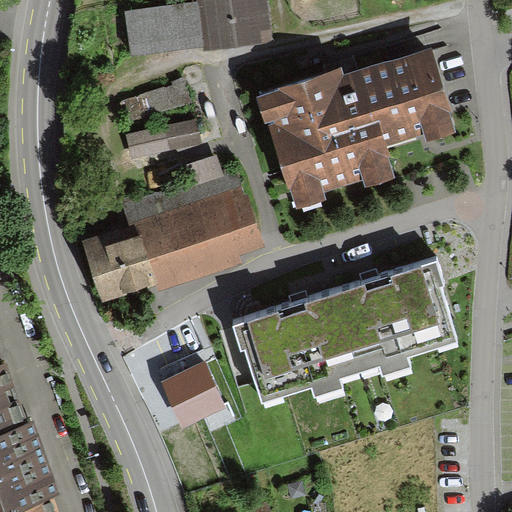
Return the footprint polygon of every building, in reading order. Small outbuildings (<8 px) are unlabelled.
[(264,0),(192,0),(193,4),(130,11),(134,52),(204,45),(204,48),(269,40),(264,0)] [(283,74),(256,83),(291,192),(407,155),(402,139),(453,123),(428,43),(344,70),(338,50),(281,68),(283,74)] [(132,94),(136,116),(195,105),(190,82),(132,94)] [(200,116),(129,134),(135,159),(207,141),(200,116)] [(239,174),(77,222),(96,283),(258,235),(239,174)] [(454,336),(429,256),(235,316),(260,398),(307,383),(310,393),(339,383),(337,374),(377,362),(380,371),(409,362),(406,351),(454,336)] [(159,366),(174,407),(216,391),(200,350),(159,366)] [(3,365),(0,366),(0,433),(28,423),(5,363),(3,365)] [(28,423),(0,433),(0,511),(14,511),(55,499),(61,496),(33,421),(28,423)] [(59,511),(55,499),(14,511),(59,511)]
